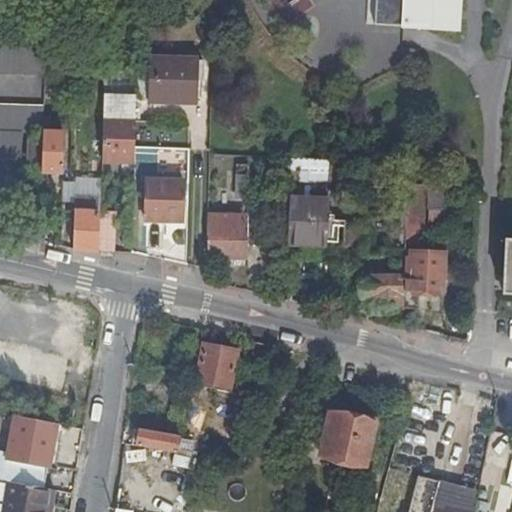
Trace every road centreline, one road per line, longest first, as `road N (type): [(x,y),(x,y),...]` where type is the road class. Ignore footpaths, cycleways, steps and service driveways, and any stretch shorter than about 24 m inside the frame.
road 1 (unclassified): [(127,286),(511,379)]
road 2 (residential): [(91,511),(127,286)]
road 3 (unclassified): [(127,286),(0,256)]
